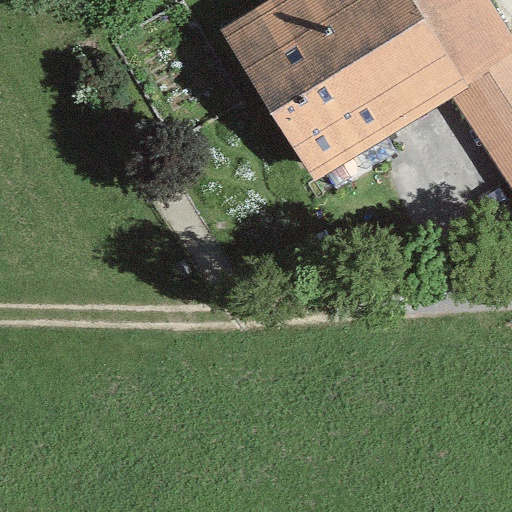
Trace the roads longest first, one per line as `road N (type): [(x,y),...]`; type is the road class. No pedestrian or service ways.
road 1 (track): [(337,310),(170,323),(0,318)]
road 2 (unclassified): [(511,298),(337,310)]
